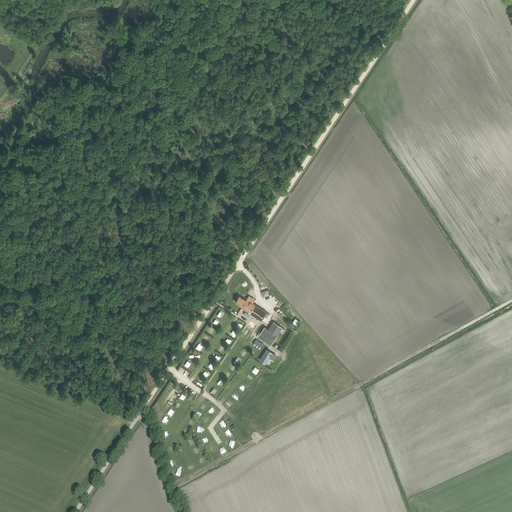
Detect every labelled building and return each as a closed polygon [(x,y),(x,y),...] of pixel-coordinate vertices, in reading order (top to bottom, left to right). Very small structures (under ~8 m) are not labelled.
[(237,303),(242,306),(241,307),(262,320),(267,312),(254,304),(247,299),(246,300),(239,295),(235,302),(237,303)] [(277,334),(282,327),(273,321),(268,329),(265,327),(258,336),(271,344),(277,335),(277,334)] [(263,345),(264,344),(256,339),(253,344),(260,349),(263,345)] [(232,364),(229,368),(234,372),(237,368),(232,364)] [(170,410),(168,414),(174,418),(177,414),(170,410)]
